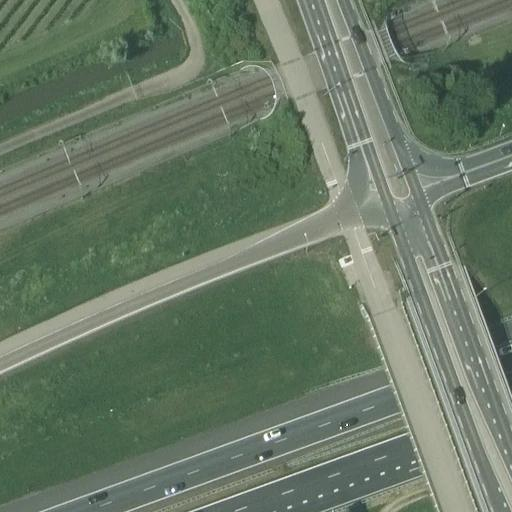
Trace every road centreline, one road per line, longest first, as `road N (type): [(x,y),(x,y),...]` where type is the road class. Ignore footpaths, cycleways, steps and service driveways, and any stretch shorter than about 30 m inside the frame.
road 1 (motorway): [(511,343),(62,511)]
road 2 (motorway): [(348,215),(163,286),(0,361)]
road 3 (primary): [(385,201),(497,511)]
road 4 (unclassified): [(455,511),(348,215)]
road 5 (motorway): [(236,511),(511,411)]
road 6 (primary): [(511,449),(417,190)]
road 7 (primary): [(311,0),(385,201)]
road 8 (primary): [(417,190),(343,0)]
road 9 (unclassified): [(348,215),(291,61)]
road 10 (unclassified): [(176,0),(199,63),(183,80),(133,93)]
